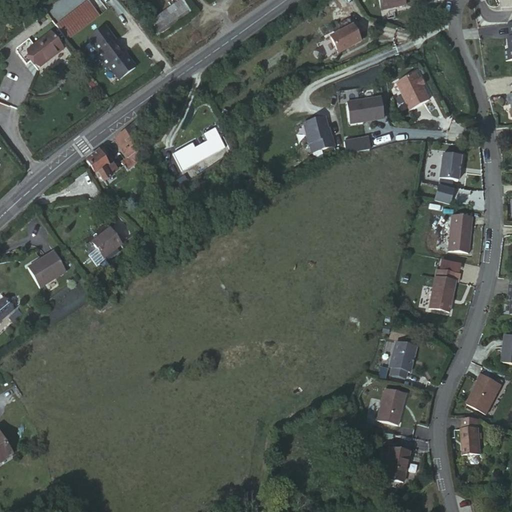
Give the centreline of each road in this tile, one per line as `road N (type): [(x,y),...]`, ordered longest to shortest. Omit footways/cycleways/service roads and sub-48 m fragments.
road 1 (residential): [(452,511),(442,443),(489,292),(497,207),(467,26),(472,0)]
road 2 (secondary): [(284,0),(83,144),(0,217)]
